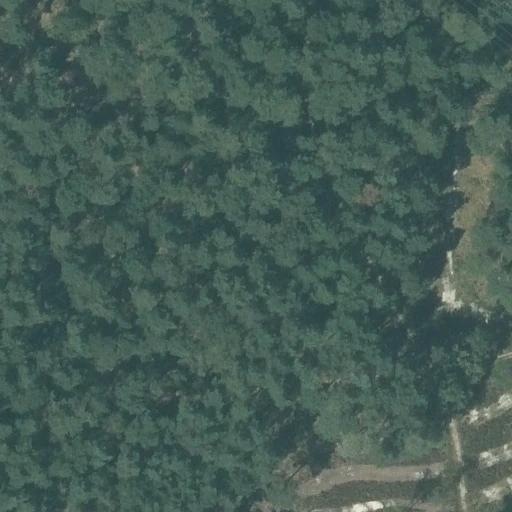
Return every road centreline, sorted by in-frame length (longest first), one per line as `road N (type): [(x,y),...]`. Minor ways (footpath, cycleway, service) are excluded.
road 1 (track): [(295,0),(337,195),(414,366),(454,430),(466,511)]
road 2 (track): [(0,406),(414,366)]
